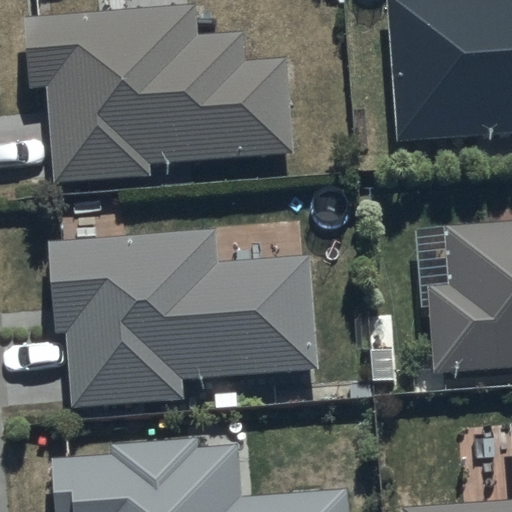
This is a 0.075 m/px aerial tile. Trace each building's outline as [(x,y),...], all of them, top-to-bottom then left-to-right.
[(511,0),(390,0),(399,140),(511,132),(511,0)] [(192,9),(27,22),(32,88),(47,87),(55,188),(153,181),(152,169),(294,158),(287,59),(244,62),(242,34),(194,38),(192,9)] [(511,223),(446,228),(450,288),(429,290),(435,376),(511,370),(511,223)] [(216,232),(47,243),(53,336),(67,335),(72,410),(184,402),(182,380),(317,371),(309,256),(218,262),(216,232)] [(511,511),(511,425),(508,426),(511,484),(511,500),(402,508),(402,511),(511,511)] [(108,456),(52,460),(55,511),(350,511),(349,491),(243,498),(240,447),(199,450),(199,441),(108,447),(108,456)]
